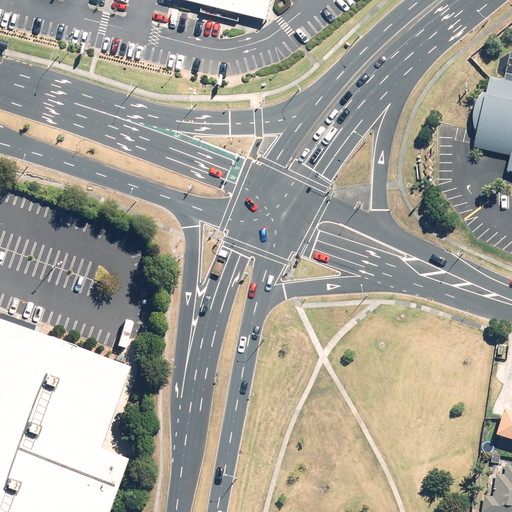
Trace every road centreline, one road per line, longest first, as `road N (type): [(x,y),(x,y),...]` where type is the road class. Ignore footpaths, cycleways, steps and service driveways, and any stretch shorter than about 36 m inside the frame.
road 1 (primary): [(41,104),(188,116),(314,108)]
road 2 (primary): [(185,462),(176,399),(192,259),(183,203)]
road 3 (secondary): [(185,462),(215,310),(248,221)]
road 4 (primary): [(41,104),(262,185)]
road 5 (secondary): [(256,303),(217,511)]
road 6 (primary): [(183,203),(0,141)]
road 7 (primary): [(408,55),(380,160),(381,233)]
road 8 (primary): [(408,55),(357,108),(298,197)]
road 9 (secondary): [(411,282),(284,292),(256,303)]
road 10 (primary): [(314,108),(422,0)]
road 11 (tertiary): [(381,233),(511,292)]
road 12 (tertiary): [(411,282),(283,233)]
